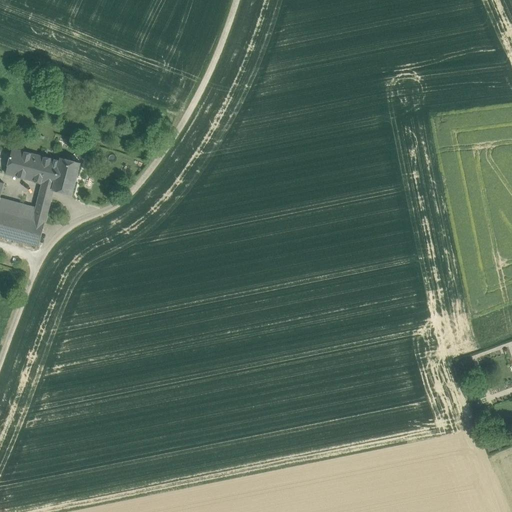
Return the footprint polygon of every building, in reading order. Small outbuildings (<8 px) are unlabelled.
[(60,161),(13,148),(6,174),(43,184),(53,186),(60,161)] [(81,163),(61,158),(60,161),(53,186),(53,190),(54,190),(72,195),(81,163)] [(43,184),(40,196),(51,199),(54,190),(53,190),(53,186),(43,184)] [(51,199),(40,196),(36,209),(33,220),(45,223),(51,199)] [(0,199),(0,210),(17,216),(21,204),(0,199)] [(36,209),(21,204),(17,216),(33,220),(36,209)] [(17,216),(0,210),(0,236),(39,246),(45,223),(33,220),(17,216)]
